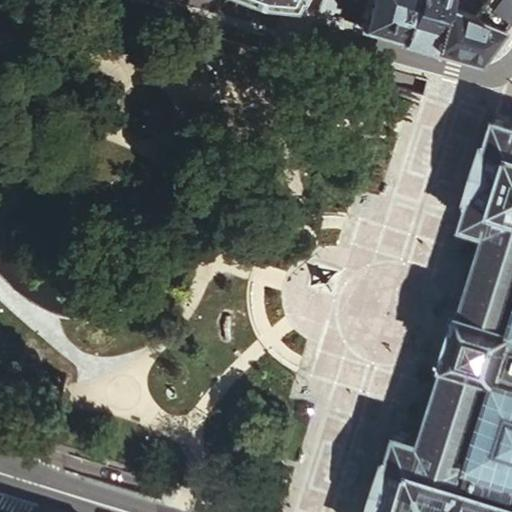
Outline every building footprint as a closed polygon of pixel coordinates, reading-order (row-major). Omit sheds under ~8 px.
[(342,0),(320,0),(315,13),(336,18),(342,0)] [(366,0),(360,25),(401,36),(411,0),(366,0)] [(411,0),(401,36),(433,45),(449,3),(453,0),(411,0)] [(511,0),(453,0),(449,3),(501,25),(511,9),(511,0)] [(489,40),(501,25),(449,3),(433,45),(477,57),(489,40)] [(511,511),(511,119),(496,115),(487,140),(484,139),(466,195),(469,197),(462,223),(485,231),(461,309),(456,307),(451,320),(457,322),(454,332),(449,346),(444,345),(441,356),(446,358),(422,435),(397,427),(389,452),(385,451),(366,511),(368,511),(511,511)]
